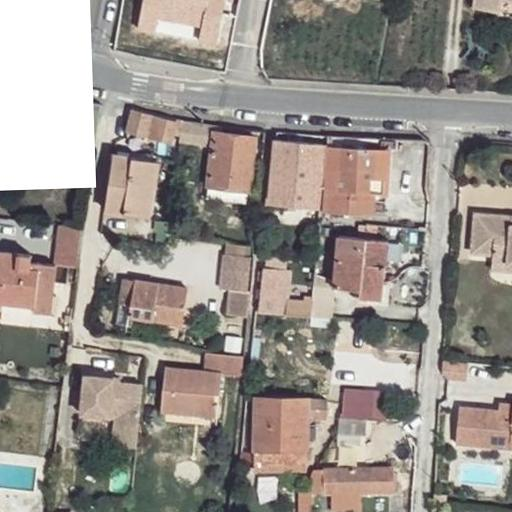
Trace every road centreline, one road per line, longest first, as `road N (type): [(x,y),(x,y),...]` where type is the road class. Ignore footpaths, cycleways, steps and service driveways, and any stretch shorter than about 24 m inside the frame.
road 1 (residential): [(421,511),(451,110)]
road 2 (residential): [(119,75),(240,99),(451,110)]
road 3 (residential): [(74,334),(119,75)]
